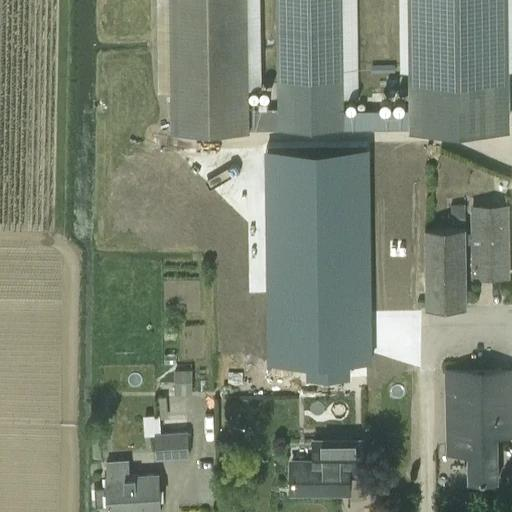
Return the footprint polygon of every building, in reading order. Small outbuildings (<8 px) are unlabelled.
[(169,0),(171,131),(505,127),(503,0),(411,0),(413,109),(345,110),(342,0),(275,0),(277,110),(246,111),(244,0),(169,0)] [(368,160),(271,160),(273,351),(312,350),(313,365),(354,365),(354,350),(372,350),(368,160)] [(467,307),(466,244),(471,244),(471,278),(510,278),(509,204),(470,204),(471,232),(466,232),(466,226),(424,227),(425,308),(467,307)] [(446,436),(498,436),(511,435),(511,367),(445,369),(446,436)] [(175,393),(193,393),(193,368),(175,368),(175,393)] [(188,431),(155,433),(156,458),(189,456),(188,431)] [(498,436),(446,436),(446,454),(468,454),(469,480),(498,480),(498,436)] [(341,469),(364,468),(363,440),(314,441),(314,460),(291,461),(291,484),(325,484),(325,492),(341,492),(341,469)] [(108,511),(160,511),(159,474),(129,475),(128,461),(107,462),(108,488),(96,489),(97,509),(109,508),(108,511)]
